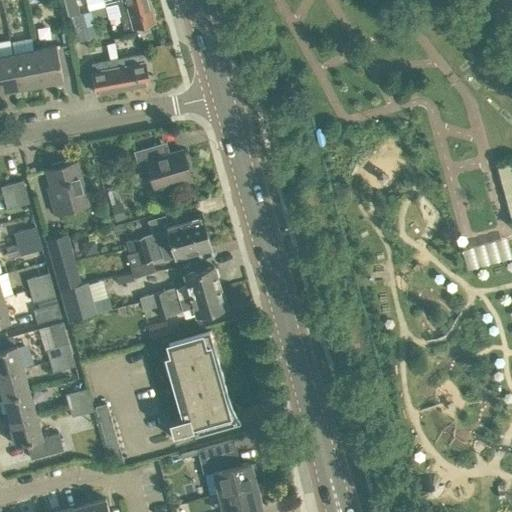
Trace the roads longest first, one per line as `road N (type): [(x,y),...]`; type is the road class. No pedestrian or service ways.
road 1 (secondary): [(336,511),(223,98)]
road 2 (residential): [(0,138),(223,98)]
road 3 (residential): [(0,497),(77,476),(129,485),(137,511)]
